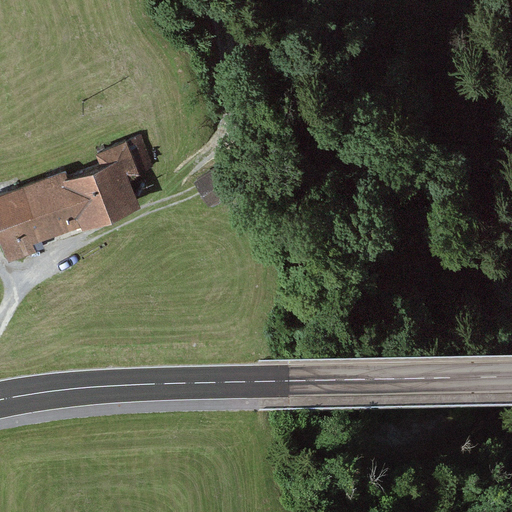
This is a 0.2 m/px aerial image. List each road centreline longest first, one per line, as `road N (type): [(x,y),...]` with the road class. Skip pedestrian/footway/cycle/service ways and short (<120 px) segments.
road 1 (tertiary): [(0,402),(139,385),(511,378)]
road 2 (track): [(183,180),(159,205),(83,241),(24,282),(0,325)]
road 3 (track): [(215,0),(223,26),(222,99),(207,156),(183,180)]
